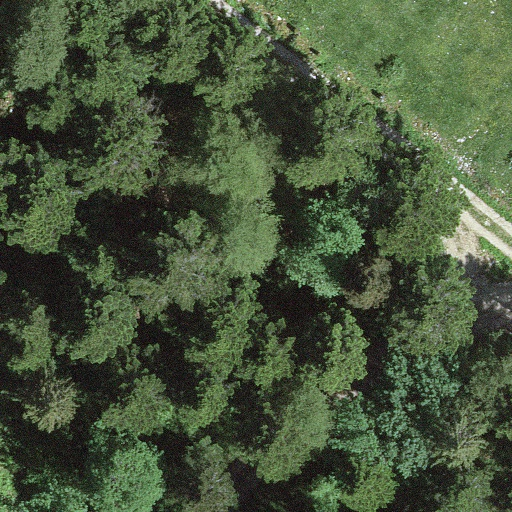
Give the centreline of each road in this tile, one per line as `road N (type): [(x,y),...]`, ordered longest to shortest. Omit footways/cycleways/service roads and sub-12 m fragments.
road 1 (track): [(487,249),(439,304),(312,411),(215,511)]
road 2 (track): [(487,249),(206,0)]
